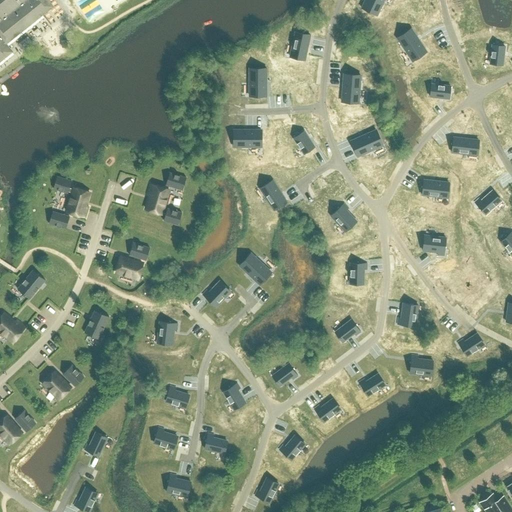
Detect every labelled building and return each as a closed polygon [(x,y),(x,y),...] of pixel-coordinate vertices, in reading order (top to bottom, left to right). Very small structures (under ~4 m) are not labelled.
[(0,0),(0,60),(12,51),(5,44),(52,6),(46,0),(0,0)] [(90,23),(107,14),(99,0),(83,0),(80,2),(90,23)] [(365,0),(361,8),(377,15),(384,0),(365,0)] [(412,28),(397,38),(413,61),(427,52),(412,28)] [(295,32),(290,57),(305,60),(310,35),(295,32)] [(492,44),(490,64),(502,65),(505,46),(492,44)] [(249,68),(249,96),(266,96),(266,68),(249,68)] [(343,73),(341,102),(358,103),(360,75),(343,73)] [(431,84),(430,97),(449,99),(451,86),(431,84)] [(376,129),(350,141),(357,157),(383,145),(376,129)] [(233,130),(233,147),(262,147),(262,130),(233,130)] [(304,131),(293,138),(304,154),(314,147),(304,131)] [(453,137),(451,152),(477,155),(479,140),(453,137)] [(170,172),(166,185),(183,190),(186,178),(170,172)] [(53,189),(64,192),(68,193),(68,191),(72,192),(66,211),(84,217),(87,207),(85,206),(89,192),(74,188),(73,189),(69,188),(72,181),(57,176),(53,189)] [(272,180),(260,188),(274,210),(287,202),(272,180)] [(424,180),(422,195),(448,198),(449,183),(424,180)] [(150,195),(146,209),(162,214),(162,212),(166,213),(163,221),(178,225),(182,213),(167,208),(167,210),(163,209),(169,190),(151,184),(148,194),(150,195)] [(479,198),(474,202),(485,215),(501,200),(492,190),(481,201),(479,198)] [(344,203),(331,215),(345,232),(357,221),(347,210),(349,208),(344,203)] [(70,216),(53,211),(49,224),(66,229),(70,216)] [(511,231),(500,241),(511,254),(511,231)] [(424,235),(422,250),(438,252),(437,255),(444,256),(446,237),(424,235)] [(133,243),(129,255),(146,260),(150,248),(133,243)] [(251,253),(239,265),(260,285),(271,272),(251,253)] [(143,263),(121,256),(116,272),(138,279),(143,263)] [(350,263),(350,284),(363,284),(364,269),(367,269),(367,263),(350,263)] [(29,299),(45,280),(33,270),(17,289),(29,299)] [(205,291),(201,296),(214,309),(229,293),(218,282),(207,293),(205,291)] [(398,318),(397,324),(415,327),(418,305),(403,303),(401,318),(398,318)] [(109,317),(95,310),(84,333),(99,339),(109,317)] [(0,318),(0,331),(13,342),(25,327),(17,321),(15,323),(4,313),(0,318)] [(351,319),(335,332),(342,342),(354,333),(356,335),(360,332),(351,319)] [(159,321),(157,343),(172,345),(174,330),(177,330),(177,323),(159,321)] [(462,339),(458,343),(467,356),(484,345),(477,333),(464,342),(462,339)] [(412,355),(409,373),(431,376),(433,361),(418,359),(418,356),(412,355)] [(288,363),(272,376),(280,386),(291,377),(293,379),(298,376),(288,363)] [(72,365),(62,374),(75,386),(84,377),(72,365)] [(71,387),(64,380),(55,372),(43,383),(59,399),(71,387)] [(364,379),(359,382),(368,396),(385,385),(378,373),(365,382),(364,379)] [(237,383),(223,392),(234,410),(245,403),(237,389),(240,388),(237,383)] [(170,386),(165,401),(185,408),(189,395),(175,390),(175,387),(170,386)] [(319,405),(314,409),(324,422),(341,409),(333,398),(320,408),(319,405)] [(24,410),(14,418),(26,432),(36,423),(24,410)] [(7,416),(0,421),(0,433),(9,444),(22,433),(7,416)] [(158,427),(153,443),(174,449),(178,436),(163,431),(164,429),(158,427)] [(87,444),(84,449),(99,456),(107,437),(96,432),(90,445),(87,444)] [(208,433),(204,449),(224,453),(227,441),(213,437),(214,435),(208,433)] [(283,445),(279,449),(292,460),(305,444),(295,435),(285,447),(283,445)] [(170,474),(166,492),(187,496),(191,481),(176,478),(177,475),(170,474)] [(257,490),(255,495),(269,502),(279,483),(267,477),(260,491),(257,490)] [(75,503),(73,508),(81,511),(88,511),(97,496),(84,490),(78,504),(75,503)] [(497,500),(492,493),(480,501),(487,511),(511,511),(511,509),(509,505),(503,496),(497,500)]
